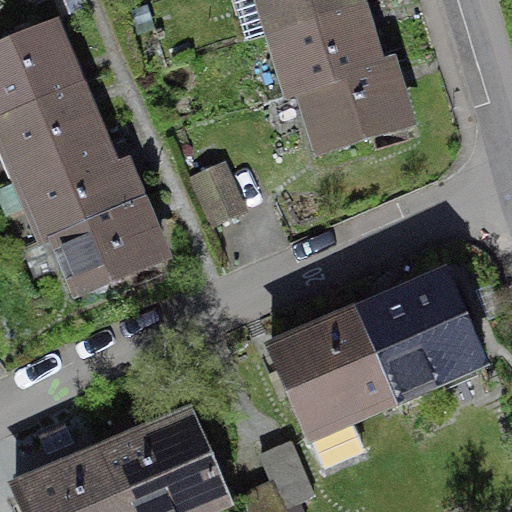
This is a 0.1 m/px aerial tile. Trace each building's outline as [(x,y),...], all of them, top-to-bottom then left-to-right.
[(354,0),(263,0),(274,34),(357,8),(354,0)] [(375,70),(375,68),(361,22),(357,8),(274,34),(293,97),(304,93),(304,92),(375,70)] [(0,119),(76,88),(71,77),(51,28),(0,49),(0,119)] [(304,92),(304,93),(323,154),(406,128),(390,78),(386,64),(375,68),(375,70),(304,92)] [(80,99),(76,88),(0,119),(0,130),(21,180),(100,147),(80,99)] [(105,158),(100,147),(21,180),(46,241),(57,237),(56,235),(136,202),(121,166),(110,169),(105,158)] [(223,167),(193,179),(213,225),(228,219),(243,213),(223,167)] [(141,213),(136,202),(56,235),(57,237),(81,295),(161,262),(141,213)] [(373,310),(359,315),(395,399),(482,361),(447,278),(373,310)] [(308,436),(395,399),(359,315),(345,321),(272,353),(308,436)] [(117,449),(103,455),(127,511),(199,511),(226,501),(191,417),(117,449)] [(273,485),(284,509),(285,509),(314,496),(293,446),(277,453),(261,460),(272,485),(273,485)] [(127,511),(103,455),(89,461),(16,493),(24,511),(127,511)] [(243,511),(286,511),(285,509),(284,509),(273,485),(272,485),(256,492),(240,499),(243,511)]
